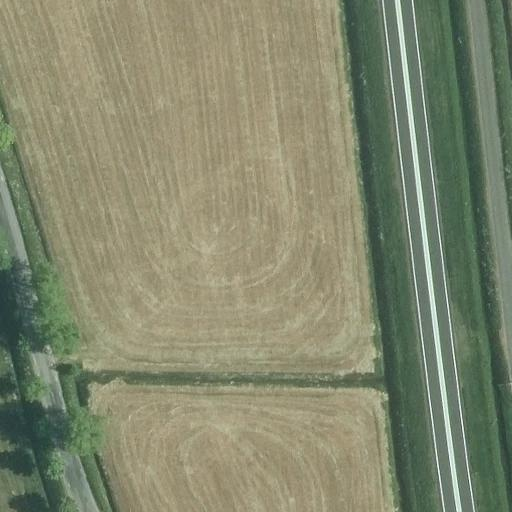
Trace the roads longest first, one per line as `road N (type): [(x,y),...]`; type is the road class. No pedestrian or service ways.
road 1 (trunk): [(458,511),(397,0)]
road 2 (tertiary): [(88,511),(0,222)]
road 3 (track): [(511,278),(477,0)]
